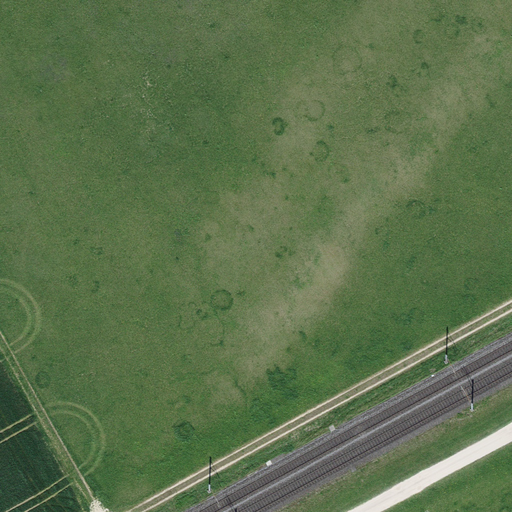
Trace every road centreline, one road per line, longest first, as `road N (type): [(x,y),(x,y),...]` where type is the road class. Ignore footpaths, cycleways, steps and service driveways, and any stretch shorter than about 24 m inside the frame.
road 1 (track): [(134,511),(511,305)]
road 2 (track): [(0,337),(97,511)]
road 3 (track): [(511,432),(364,511)]
